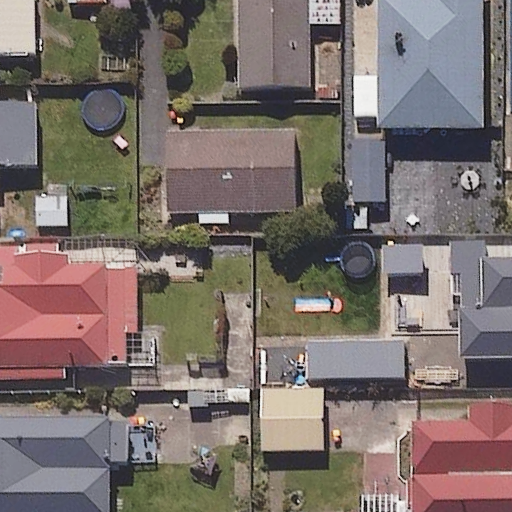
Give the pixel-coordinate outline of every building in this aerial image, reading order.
[(9,0),(0,0),(0,185),(3,186),(3,172),(43,171),(42,110),(3,111),(2,63),(40,62),(39,0),(10,1),(9,0)] [(345,0),(245,0),(246,94),(316,94),(315,28),(346,28),(345,0)] [(491,136),(490,0),(385,0),(387,137),(491,136)] [(175,215),(204,215),(204,227),(237,227),(237,215),(302,215),(302,138),(174,139),(175,215)] [(392,206),(388,145),(355,148),(359,208),(392,206)] [(70,198),(37,201),(40,232),(73,229),(70,198)] [(67,276),(66,249),(0,252),(0,385),(72,382),(72,373),(146,369),(141,273),(67,276)] [(492,251),(464,252),(467,367),(511,365),(511,268),(492,269),(492,251)] [(433,256),(393,254),(392,280),(431,282),(433,256)] [(408,348),(323,350),(324,385),(409,383),(408,348)] [(329,455),(329,395),(266,395),(267,455),(329,455)] [(511,511),(511,423),(420,428),(424,499),(367,501),(366,511),(511,511)] [(134,428),(0,429),(0,511),(117,511),(117,470),(134,469),(134,428)]
